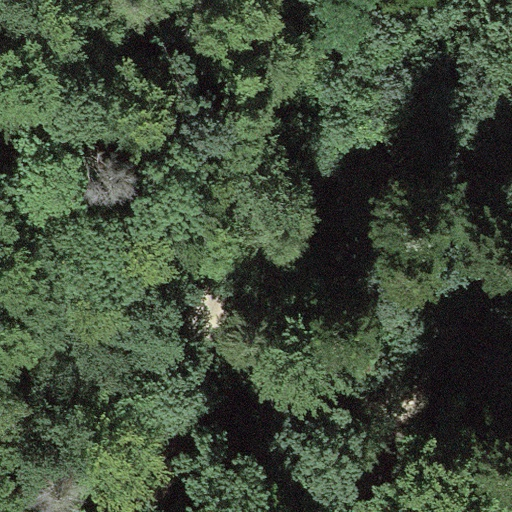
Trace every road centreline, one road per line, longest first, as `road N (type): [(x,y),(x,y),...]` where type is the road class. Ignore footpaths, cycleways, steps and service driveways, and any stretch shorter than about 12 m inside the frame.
road 1 (track): [(464,0),(361,139),(237,244),(140,511)]
road 2 (track): [(511,199),(337,511)]
